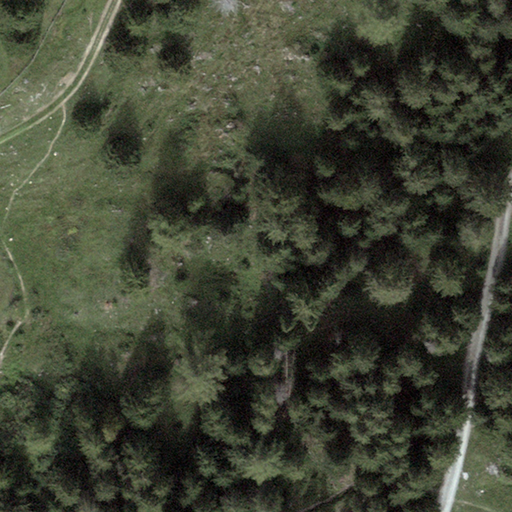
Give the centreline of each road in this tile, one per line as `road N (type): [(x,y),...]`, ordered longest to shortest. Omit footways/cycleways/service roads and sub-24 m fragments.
road 1 (track): [(440,511),(458,450),(474,324),(511,211)]
road 2 (track): [(0,137),(61,97),(115,0)]
